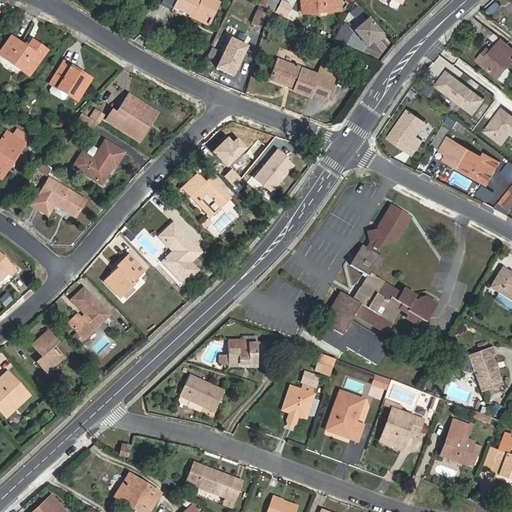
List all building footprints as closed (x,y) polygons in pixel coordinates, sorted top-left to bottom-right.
[(194,17),(193,18),(208,26),(220,2),(215,0),(178,0),(174,7),(194,17)] [(261,0),(260,4),(273,11),(279,0),(261,0)] [(301,0),(302,13),(342,10),(340,0),(301,0)] [(261,27),(268,12),(258,8),(252,23),(261,27)] [(372,15),(354,30),(370,49),(388,34),(372,15)] [(0,51),(0,54),(29,76),(47,50),(32,40),(27,48),(11,36),(0,51)] [(487,56),(483,53),(477,61),(498,79),(511,63),(511,48),(502,40),(487,56)] [(270,80),(294,89),(293,92),(311,98),(313,93),(327,99),(339,66),(323,60),(318,73),(278,59),(270,80)] [(91,80),(63,62),(50,83),(78,101),(91,80)] [(461,89),(447,107),(465,120),(489,88),(475,77),(472,81),(469,79),(466,83),(461,79),(457,85),(461,89)] [(139,131),(152,113),(127,97),(117,113),(114,111),(108,120),(140,140),(144,134),(139,131)] [(96,109),(90,118),(99,124),(104,115),(96,109)] [(408,111),(388,138),(412,155),(421,141),(415,137),(425,123),(408,111)] [(89,128),(93,121),(82,114),(77,120),(89,128)] [(6,132),(0,141),(0,176),(2,178),(29,139),(17,130),(13,136),(6,132)] [(447,155),(444,160),(486,185),(498,164),(484,155),(482,158),(447,137),(440,151),(447,155)] [(83,152),(73,167),(103,184),(113,167),(115,169),(125,153),(105,140),(99,150),(94,159),(87,155),(83,152)] [(87,155),(94,159),(99,150),(92,145),(87,153),(87,155)] [(209,217),(229,198),(210,178),(204,183),(196,175),(185,185),(193,194),(190,197),(209,217)] [(76,219),(87,201),(49,177),(31,205),(40,211),(47,200),(76,219)] [(185,185),(180,190),(188,199),(190,197),(193,194),(185,185)] [(384,282),(374,276),(384,259),(371,252),(374,247),(377,249),(380,243),(396,240),(410,216),(392,204),(377,228),(368,230),(372,242),(367,249),(362,246),(350,265),(368,276),(362,285),(365,287),(356,301),(341,292),(331,308),(335,311),(327,326),(342,335),(354,314),(387,334),(393,323),(391,322),(398,309),(407,315),(405,318),(418,325),(421,319),(426,322),(437,304),(425,296),(419,297),(417,301),(414,299),(417,296),(404,288),(401,293),(383,283),(384,282)] [(176,276),(203,251),(174,223),(159,237),(173,252),(162,262),(176,276)] [(0,282),(3,279),(0,275),(5,270),(11,276),(17,270),(0,251),(0,282)] [(130,254),(117,266),(119,268),(105,282),(120,298),(133,285),(131,283),(145,270),(130,254)] [(511,271),(503,266),(489,288),(511,301),(511,271)] [(188,272),(180,279),(185,285),(193,277),(188,272)] [(84,288),(72,298),(86,313),(80,318),(77,315),(69,323),(84,339),(110,316),(84,288)] [(48,330),(31,344),(42,357),(37,362),(48,374),(66,358),(54,345),(58,342),(48,330)] [(228,355),(228,365),(267,365),(266,342),(239,343),(239,340),(228,340),(228,355)] [(503,384),(493,355),(496,354),(493,346),(468,355),(481,392),(503,384)] [(321,354),(316,368),(331,373),(336,360),(321,354)] [(219,365),(228,365),(228,355),(219,355),(219,365)] [(0,377),(0,411),(6,419),(32,396),(8,370),(0,377)] [(305,372),(302,382),(315,386),(318,376),(305,372)] [(215,410),(224,391),(189,375),(179,396),(203,407),(204,405),(215,410)] [(389,380),(375,375),(371,384),(385,389),(389,380)] [(291,387),(283,410),(306,418),(307,414),(314,417),(319,400),(313,398),(314,394),(302,390),(291,387)] [(338,416),(332,432),(358,441),(364,425),(356,422),(364,399),(340,391),(332,413),(338,416)] [(402,406),(386,400),(384,405),(392,408),(400,411),(402,406)] [(400,411),(392,408),(388,418),(391,419),(383,440),(403,447),(408,432),(418,435),(423,420),(400,411)] [(481,446),(465,440),(470,427),(454,422),(442,455),(473,466),(481,446)] [(499,475),(500,473),(511,477),(511,436),(505,434),(498,451),(490,472),(499,475)] [(129,449),(121,447),(119,454),(127,457),(129,449)] [(490,472),(498,451),(490,448),(482,469),(490,472)] [(214,478),(215,475),(204,471),(194,468),(187,487),(227,502),(224,509),(233,511),(243,488),(233,484),(233,482),(221,478),(221,480),(214,478)] [(139,503),(136,508),(143,511),(144,511),(158,491),(128,473),(124,480),(128,483),(122,493),(139,503)] [(114,494),(136,508),(139,503),(122,493),(128,483),(124,480),(114,494)] [(63,511),(67,509),(52,494),(34,511),(63,511)] [(296,511),(297,510),(282,504),(279,503),(272,501),(268,511),(296,511)] [(183,511),(202,511),(193,503),(183,511)]
